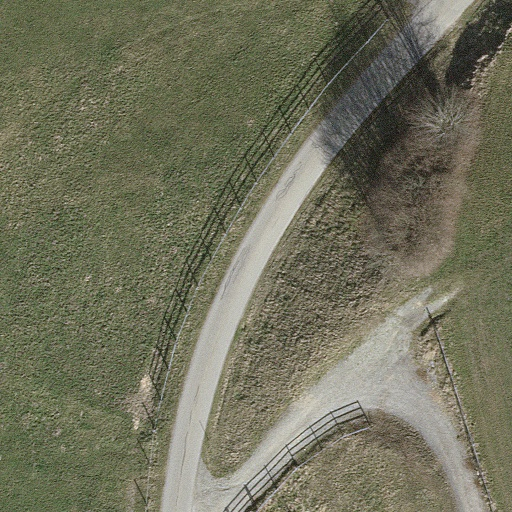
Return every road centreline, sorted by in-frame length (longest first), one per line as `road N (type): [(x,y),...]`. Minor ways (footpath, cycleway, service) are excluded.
road 1 (unclassified): [(448,0),(267,216),(195,378),(176,511)]
road 2 (track): [(231,511),(466,283),(482,202)]
